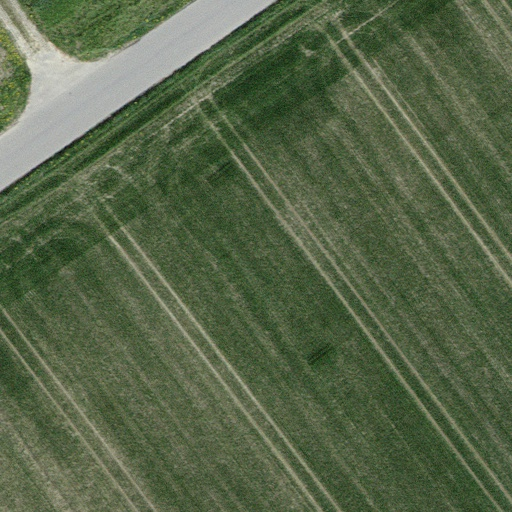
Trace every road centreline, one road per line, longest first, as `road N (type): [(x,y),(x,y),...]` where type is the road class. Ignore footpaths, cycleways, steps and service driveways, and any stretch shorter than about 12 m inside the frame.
road 1 (tertiary): [(233,0),(0,165)]
road 2 (track): [(77,109),(1,0)]
